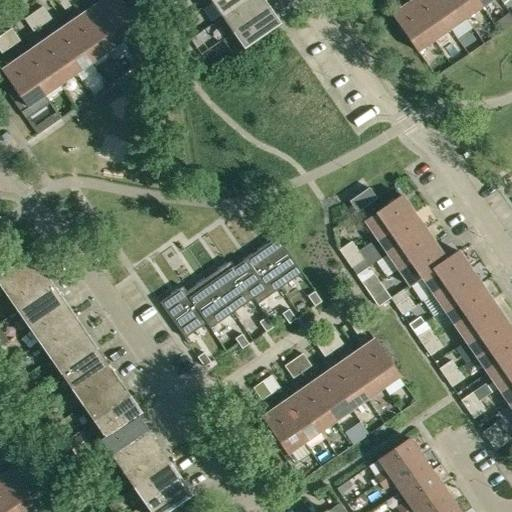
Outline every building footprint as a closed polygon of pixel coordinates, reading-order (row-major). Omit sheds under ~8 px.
[(58,0),(65,10),(74,4),(71,0),(58,0)] [(125,41),(141,30),(120,0),(105,0),(99,4),(125,41)] [(213,0),(211,2),(222,18),(247,0),(213,0)] [(247,0),(222,18),(233,34),(270,8),(263,0),(247,0)] [(428,0),(413,0),(408,4),(434,41),(450,30),(428,0)] [(452,0),(428,0),(450,30),(466,18),(452,0)] [(482,7),(476,0),(452,0),(466,18),(482,7)] [(109,53),(125,41),(99,4),(83,15),(109,53)] [(434,41),(408,4),(392,15),(417,52),(434,41)] [(43,26),(52,20),(43,7),(34,14),(43,26)] [(270,8),(233,34),(244,50),(281,25),(270,8)] [(34,14),(25,20),(34,32),(43,26),(34,14)] [(83,15),(67,26),(92,64),(109,53),(83,15)] [(76,75),(92,64),(67,26),(51,38),(76,75)] [(12,29),(3,35),(11,48),(20,41),(12,29)] [(0,51),(2,54),(11,48),(3,35),(0,37),(0,51)] [(76,75),(51,38),(35,49),(60,86),(76,75)] [(44,97),(60,86),(35,49),(18,60),(44,97)] [(0,81),(21,113),(44,97),(18,60),(7,68),(5,65),(0,65),(0,81)] [(369,190),(350,204),(358,214),(377,200),(369,190)] [(365,223),(376,239),(413,213),(402,197),(365,223)] [(376,239),(387,255),(424,229),(413,213),(376,239)] [(399,271),(435,245),(424,229),(387,255),(399,271)] [(254,252),(279,288),(302,273),(277,237),(254,252)] [(339,249),(346,260),(359,252),(351,241),(339,249)] [(410,287),(422,279),(421,279),(446,261),(446,260),(435,245),(399,271),(410,287)] [(233,268),(254,298),(253,298),(257,304),(279,288),(254,252),(234,267),(233,268)] [(346,260),(356,275),(364,269),(360,262),(364,259),(359,252),(346,260)] [(422,279),(433,295),(469,269),(458,252),(446,260),(446,261),(421,279),(422,279)] [(0,275),(0,286),(6,296),(43,270),(32,253),(0,275)] [(232,313),(253,298),(254,298),(233,268),(234,267),(230,261),(207,277),(232,313)] [(469,269),(433,295),(444,311),(480,285),(469,269)] [(54,286),(43,270),(6,296),(17,312),(54,286)] [(373,273),(361,281),(362,284),(367,291),(379,282),(373,273)] [(210,329),(232,313),(207,277),(186,292),(185,292),(207,322),(206,323),(210,329)] [(379,282),(367,291),(373,300),(386,291),(379,282)] [(444,311),(455,327),(491,300),(480,285),(444,311)] [(28,327),(65,302),(54,286),(17,312),(28,327)] [(206,323),(207,322),(185,292),(186,292),(182,286),(159,302),(184,338),(206,323)] [(314,306),(321,301),(314,291),(307,296),(314,306)] [(404,297),(394,304),(402,315),(412,308),(404,297)] [(455,327),(466,343),(502,317),(491,300),(455,327)] [(76,317),(65,302),(28,327),(39,343),(76,317)] [(289,324),(295,319),(288,309),(282,314),(289,324)] [(349,323),(357,335),(366,329),(358,316),(349,323)] [(408,324),(412,330),(424,322),(419,316),(408,324)] [(87,333),(76,317),(39,343),(50,359),(87,333)] [(272,327),(266,317),(259,322),(266,332),(272,327)] [(511,330),(502,317),(466,343),(477,359),(511,333),(511,330)] [(424,347),(436,339),(428,328),(417,336),(424,347)] [(50,359),(61,375),(98,349),(87,333),(50,359)] [(334,333),(325,339),(334,351),(343,345),(334,333)] [(511,333),(477,359),(488,375),(511,357),(511,333)] [(248,344),(241,334),(235,338),(242,349),(248,344)] [(324,357),(334,351),(325,339),(316,345),(324,357)] [(424,347),(430,355),(441,347),(436,339),(424,347)] [(384,389),(400,378),(374,340),(358,352),(384,389)] [(109,365),(98,349),(61,375),(72,390),(109,365)] [(211,362),(204,352),(197,357),(204,367),(211,362)] [(368,400),(384,389),(358,352),(342,363),(368,400)] [(310,367),(302,355),(293,361),(301,373),(310,367)] [(511,380),(511,357),(488,375),(492,381),(486,385),(491,393),(497,388),(499,390),(511,380)] [(16,359),(6,366),(17,382),(25,377),(27,375),(16,359)] [(445,377),(456,369),(450,360),(439,367),(445,377)] [(292,379),(301,373),(293,361),(284,367),(292,379)] [(352,411),(368,400),(342,363),(326,374),(352,411)] [(109,365),(72,390),(83,406),(120,380),(109,365)] [(456,369),(445,377),(451,386),(463,379),(456,369)] [(336,422),(352,411),(326,374),(310,385),(336,422)] [(25,377),(17,382),(28,397),(30,396),(35,392),(25,377)] [(278,389),(270,377),(261,383),(269,395),(278,389)] [(131,396),(120,380),(83,406),(94,422),(131,396)] [(511,380),(499,390),(510,406),(511,404),(511,380)] [(251,389),(260,402),(269,395),(261,383),(251,389)] [(310,385),(294,396),(320,433),(336,422),(310,385)] [(468,411),(480,402),(474,393),(462,401),(468,411)] [(143,413),(131,396),(94,422),(105,438),(100,441),(101,442),(139,415),(139,416),(143,413)] [(304,444),(320,433),(294,396),(278,407),(304,444)] [(474,420),(486,411),(480,402),(468,411),(474,420)] [(262,418),(287,455),(304,444),(278,407),(262,418)] [(139,415),(101,442),(112,458),(150,431),(139,416),(139,415)] [(495,423),(482,432),(489,442),(502,434),(495,423)] [(161,447),(150,431),(112,458),(123,473),(161,447)] [(507,441),(502,434),(489,442),(495,450),(507,441)] [(79,436),(68,444),(75,454),(86,446),(79,436)] [(373,475),(379,484),(390,477),(421,455),(410,439),(378,460),(384,468),(373,475)] [(172,463),(161,447),(123,473),(134,489),(172,463)] [(421,455),(390,477),(379,484),(383,489),(393,482),(400,493),(432,471),(421,455)] [(134,489),(145,505),(183,479),(172,463),(134,489)] [(29,511),(40,505),(14,468),(0,477),(0,481),(21,511),(29,511)] [(398,511),(406,511),(411,508),(443,487),(432,471),(400,493),(405,500),(395,507),(398,511)] [(170,511),(194,495),(183,479),(145,505),(149,511),(170,511)] [(21,511),(0,481),(0,511),(21,511)] [(350,488),(346,482),(338,488),(337,489),(340,494),(350,488)] [(443,487),(411,508),(406,511),(440,511),(454,503),(443,487)] [(460,511),(454,503),(440,511),(460,511)]
